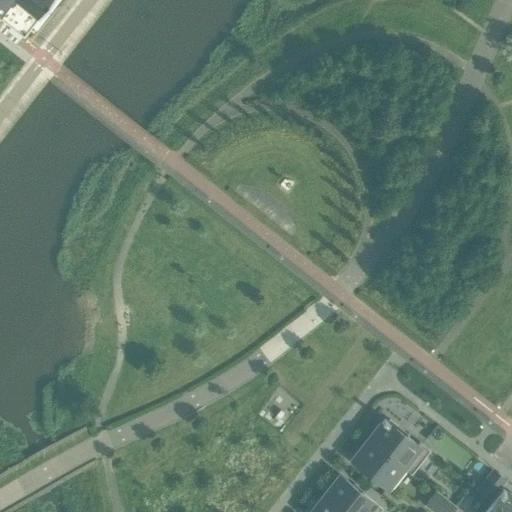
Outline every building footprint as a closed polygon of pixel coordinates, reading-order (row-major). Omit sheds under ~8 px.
[(0,0),(0,8),(23,27),(25,24),(33,31),(56,0),(0,0)] [(387,421),(384,418),(368,439),(407,469),(406,470),(411,473),(430,450),(419,442),(417,444),(397,428),(398,426),(389,418),(387,421)] [(407,469),(368,439),(352,459),(391,490),(406,470),(407,469)] [(505,478),(493,469),(478,489),(489,498),(505,478)] [(378,511),(382,508),(340,475),(323,495),(344,511),(378,511)] [(511,511),(511,496),(503,489),(484,511),(511,511)] [(437,511),(450,511),(455,507),(435,492),(426,503),(437,511)] [(344,511),(323,495),(310,511),(344,511)]
